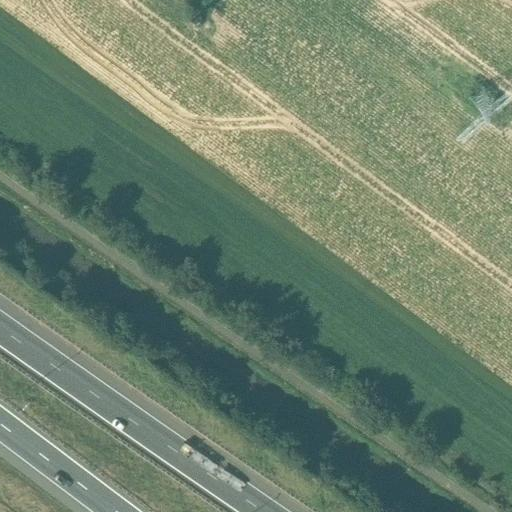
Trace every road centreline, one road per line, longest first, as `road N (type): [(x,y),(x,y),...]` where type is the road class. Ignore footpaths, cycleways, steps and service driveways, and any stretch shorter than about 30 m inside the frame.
road 1 (motorway): [(258,511),(0,329)]
road 2 (motorway): [(0,428),(111,511)]
